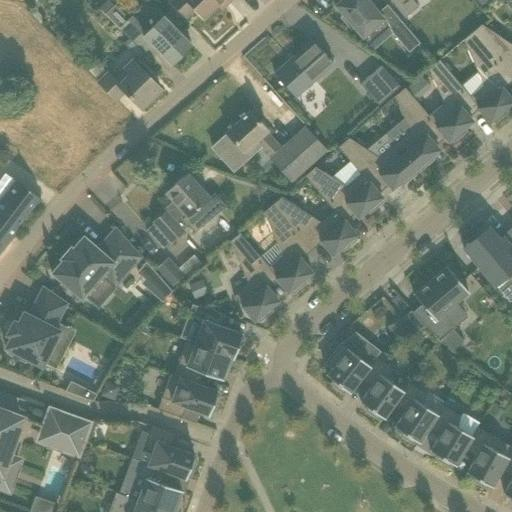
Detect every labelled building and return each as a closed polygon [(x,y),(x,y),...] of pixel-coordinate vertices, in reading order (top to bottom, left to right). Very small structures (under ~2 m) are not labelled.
[(105,13),(113,5),(108,0),(106,0),(99,7),(105,13)] [(168,0),(186,18),(195,9),(204,18),(222,0),(226,0),(229,2),(230,0),(168,0)] [(340,17),(350,29),(353,26),(362,36),(383,18),(367,0),(339,0),(334,5),(343,14),(340,17)] [(114,4),(113,5),(105,13),(104,14),(118,28),(128,18),(114,4)] [(147,30),(131,15),(128,18),(118,28),(117,28),(128,39),(143,54),(152,44),(171,64),(191,44),(162,15),(147,30)] [(401,21),(390,30),(408,52),(419,42),(401,21)] [(511,44),(480,23),(471,31),(511,79),(511,44)] [(462,39),(483,85),(468,97),(478,109),(489,122),(492,119),(494,123),(507,112),(505,109),(511,102),(511,99),(502,88),(511,80),(511,79),(471,31),(462,39)] [(143,54),(128,39),(125,43),(139,57),(143,54)] [(312,40),(274,73),(295,97),(333,63),(312,40)] [(107,73),(98,81),(97,82),(114,99),(123,91),(141,108),(161,88),(131,60),(122,68),(128,75),(118,85),(107,73)] [(468,97),(437,60),(427,69),(444,103),(428,117),(445,137),(448,141),(450,139),(453,142),(466,131),(463,128),(472,121),(469,117),(478,109),(468,97)] [(96,79),(106,70),(96,61),(87,70),(96,79)] [(381,66),(360,85),(377,105),(399,86),(381,66)] [(417,100),(424,93),(414,82),(407,88),(417,100)] [(445,137),(428,117),(404,89),(394,97),(410,134),(396,146),(418,172),(419,171),(432,159),(430,156),(438,149),(435,146),(445,137)] [(250,111),(226,132),(243,151),(254,141),(267,155),(278,145),(266,131),(267,130),(250,111)] [(270,159),(291,182),(327,150),(305,126),(270,159)] [(363,174),(379,193),(388,185),(391,189),(400,181),(403,184),(416,173),(417,173),(418,172),(396,146),(381,158),(351,139),(340,148),(363,174)] [(382,197),(379,193),(363,174),(348,187),(318,167),(307,176),(337,211),(345,221),(355,213),(358,217),(367,210),(369,213),(382,202),(379,199),(382,197)] [(188,175),(194,182),(202,175),(195,168),(188,175)] [(164,212),(154,221),(171,240),(182,231),(176,225),(183,219),(195,232),(209,220),(197,207),(208,197),(187,173),(166,192),(173,200),(162,210),(164,212)] [(0,250),(40,198),(16,179),(9,188),(0,181),(0,250)] [(332,255),(341,247),(343,250),(356,239),(353,236),(356,234),(345,221),(337,211),(324,222),(283,196),(273,205),(311,250),(321,242),(332,255)] [(277,279),(287,292),(290,290),(293,293),(305,282),(303,279),(312,272),(301,259),(311,250),(273,205),(262,214),(280,257),(267,268),(277,279)] [(511,247),(503,237),(499,240),(498,239),(488,226),(463,247),(499,290),(511,279),(511,247)] [(60,258),(62,260),(53,270),(51,272),(53,274),(53,273),(80,296),(79,296),(81,298),(83,296),(107,267),(121,278),(141,255),(115,227),(97,248),(84,237),(85,237),(83,235),(81,237),(72,248),(70,246),(68,248),(69,248),(62,256),(61,256),(60,258)] [(234,296),(254,320),(257,318),(259,321),(272,310),(269,307),(278,300),(267,287),(277,279),(267,268),(238,234),(230,241),(248,284),(234,296)] [(156,268),(172,286),(184,275),(168,257),(156,268)] [(136,272),(144,279),(153,269),(146,261),(136,272)] [(446,266),(413,294),(421,304),(412,312),(424,326),(439,341),(454,328),(443,314),(468,292),(446,266)] [(208,293),(202,279),(189,284),(194,299),(208,293)] [(13,320),(6,334),(11,336),(5,347),(9,349),(7,352),(25,362),(27,358),(42,366),(60,330),(54,327),(67,302),(43,286),(32,309),(37,312),(34,317),(23,311),(18,322),(13,320)] [(165,299),(169,303),(173,299),(168,295),(165,299)] [(234,356),(242,334),(219,325),(223,313),(199,305),(194,318),(202,321),(194,342),(234,356)] [(411,310),(401,319),(415,335),(425,327),(412,312),(411,310)] [(234,356),(194,342),(187,339),(174,375),(198,384),(202,372),(222,379),(224,372),(227,373),(232,357),(233,358),(234,356)] [(132,341),(125,351),(134,357),(141,347),(132,341)] [(326,375),(334,380),(331,383),(343,393),(346,390),(349,392),(361,377),(370,365),(341,343),(325,363),(331,368),(326,375)] [(371,385),(360,401),(367,406),(365,410),(377,419),(380,415),(383,418),(394,403),(403,390),(402,390),(389,380),(392,370),(375,357),(370,365),(361,377),(371,385)] [(219,396),(216,395),(217,391),(198,384),(174,375),(170,374),(157,409),(181,417),(185,406),(209,414),(210,410),(214,411),(219,396)] [(114,400),(120,386),(106,381),(100,395),(114,400)] [(408,382),(402,390),(403,390),(394,403),(405,410),(394,426),(402,431),(400,435),(413,443),(415,440),(418,442),(428,426),(437,413),(423,404),(426,394),(408,382)] [(92,401),(97,394),(86,389),(82,398),(92,401)] [(442,405),(437,413),(428,426),(440,433),(430,450),(438,455),(436,458),(449,466),(451,463),(454,465),(464,449),(471,435),(457,428),(460,416),(442,405)] [(0,476),(21,418),(0,409),(0,476)] [(50,410),(39,440),(77,454),(88,424),(50,410)] [(152,452),(148,464),(166,471),(186,478),(187,474),(191,475),(196,460),(193,459),(194,454),(171,446),(175,434),(151,426),(144,445),(152,452)] [(511,446),(477,427),(472,436),(471,435),(464,449),(476,456),(466,472),(474,477),(472,480),(486,488),(488,484),(491,486),(500,470),(511,448),(511,446)] [(511,448),(500,470),(511,475),(511,476),(504,493),(511,497),(510,501),(511,502),(511,448)] [(89,480),(92,472),(89,465),(81,462),(77,476),(89,480)] [(179,497),(181,490),(162,483),(166,471),(148,464),(143,462),(138,475),(145,478),(137,500),(169,511),(175,511),(181,498),(179,497)] [(35,495),(31,511),(35,511),(52,511),(56,501),(35,495)] [(169,511),(137,500),(132,511),(169,511)]
